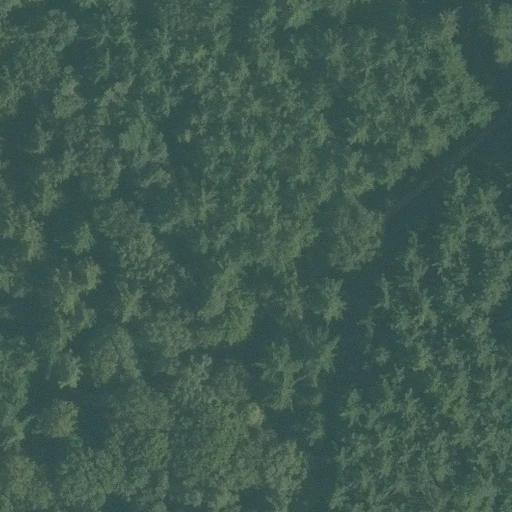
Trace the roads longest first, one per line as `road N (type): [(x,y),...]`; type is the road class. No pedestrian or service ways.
road 1 (track): [(0,504),(511,113)]
road 2 (track): [(0,50),(270,511)]
